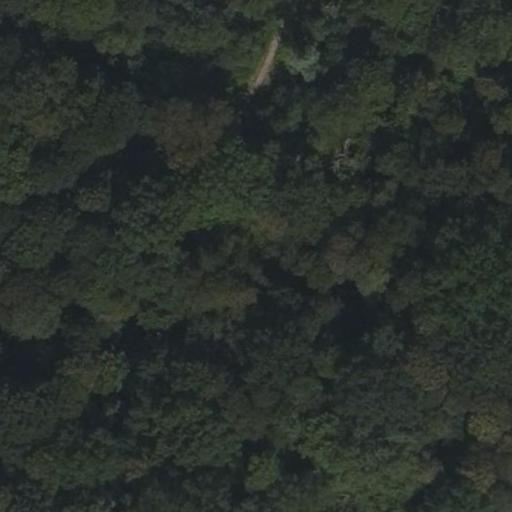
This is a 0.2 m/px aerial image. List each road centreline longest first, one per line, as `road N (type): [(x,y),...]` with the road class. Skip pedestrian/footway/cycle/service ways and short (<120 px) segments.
road 1 (track): [(261,71),(45,511)]
road 2 (track): [(261,71),(511,122)]
